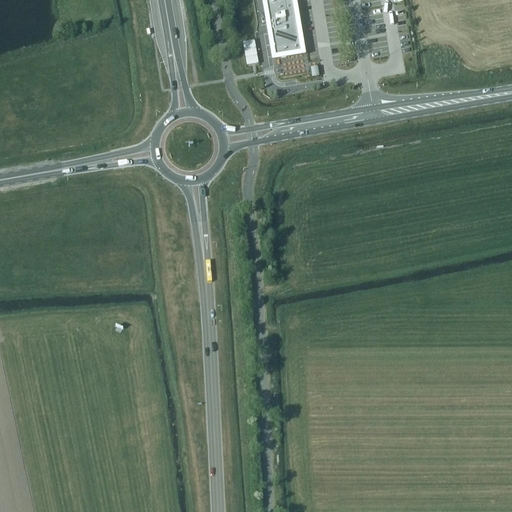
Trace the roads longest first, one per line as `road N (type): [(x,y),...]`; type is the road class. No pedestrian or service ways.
road 1 (unclassified): [(268,511),(247,194),(252,143)]
road 2 (primary): [(511,88),(249,129)]
road 3 (primary): [(252,143),(511,97)]
road 4 (tertiary): [(217,511),(205,279)]
road 5 (unclassified): [(249,129),(229,84),(211,0)]
